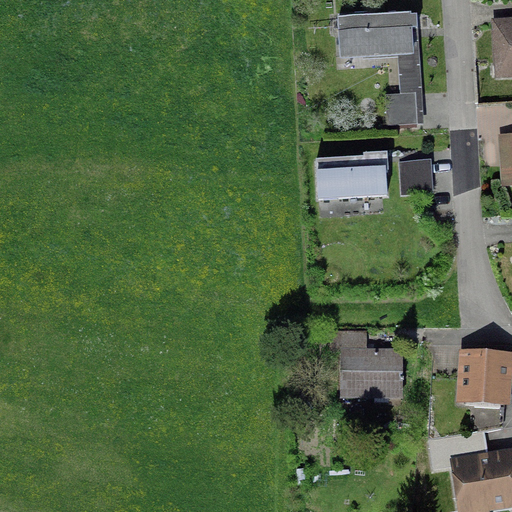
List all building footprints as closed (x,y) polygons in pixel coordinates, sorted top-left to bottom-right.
[(338,58),(410,54),(409,31),(415,31),(414,18),(408,18),(408,17),(336,21),(338,58)] [(511,23),(493,25),(496,77),(511,75),(511,23)] [(385,128),(415,127),(413,95),(383,97),(385,128)] [(511,139),(501,140),(502,168),(511,167),(511,139)] [(383,174),(386,174),(385,156),(361,157),(361,160),(313,163),(316,202),(384,198),(383,174)] [(400,196),(426,195),(424,163),(398,165),(400,196)] [(398,394),(398,354),(362,354),(362,339),(332,339),(332,354),(340,354),(340,399),(363,399),(363,394),(398,394)] [(503,404),(505,384),(506,359),(461,357),(458,402),(503,404)] [(511,503),(511,485),(510,473),(508,458),(466,465),(462,436),(427,442),(432,471),(453,467),(460,511),(511,503)]
